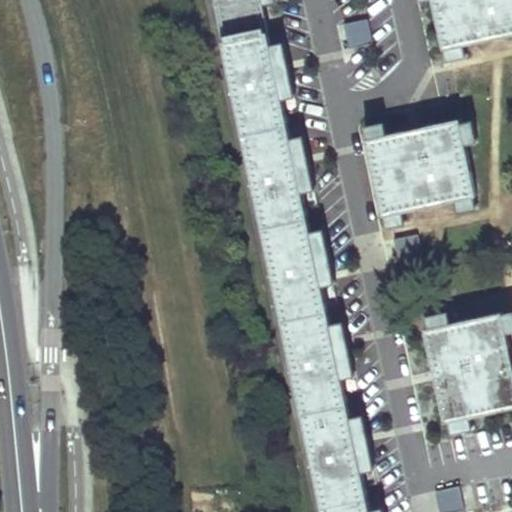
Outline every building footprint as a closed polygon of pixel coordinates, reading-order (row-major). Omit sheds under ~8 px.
[(371,511),(357,442),(339,446),(337,436),(355,433),(337,349),(319,353),(317,343),(335,339),(323,283),(305,286),(303,276),(321,273),(308,216),(297,164),(280,167),(278,158),(295,154),(277,71),(261,74),(258,64),(275,60),(263,4),(247,8),(244,0),(215,0),(216,4),(218,4),(221,14),(218,14),(230,70),(233,70),(235,80),(232,81),(250,164),(253,164),(255,172),(252,173),(276,284),(278,283),(280,292),(278,293),(290,349),(292,348),(295,359),(292,359),(309,443),(312,442),(315,451),(311,452),(323,511),(371,511)] [(511,0),(434,0),(446,49),(480,42),(479,37),(502,32),(503,37),(511,35),(511,0)] [(365,17),(346,24),(354,49),(374,42),(365,17)] [(502,32),(479,37),(480,42),(491,40),(503,37),(502,32)] [(277,71),(275,60),(258,64),(261,74),(277,71)] [(460,118),(425,126),(427,131),(404,136),(403,131),(368,138),(385,216),(420,208),(419,204),(441,199),(442,203),(477,195),(460,118)] [(425,126),(403,131),(404,136),(427,131),(425,126)] [(297,164),(295,154),(278,158),(280,167),(297,164)] [(441,199),(419,204),(420,208),(432,206),(442,203),(441,199)] [(417,234),(397,238),(402,262),(423,258),(417,234)] [(323,283),(321,273),(303,276),(305,286),(323,283)] [(503,312),(425,328),(433,364),(438,362),(443,386),(439,387),(446,422),(511,407),(511,372),(506,350),(511,349),(503,312)] [(337,349),(335,339),(317,343),(319,353),(337,349)] [(443,386),(438,362),(433,364),(436,374),(439,387),(443,386)] [(357,442),(355,433),(337,436),(339,446),(357,442)]
